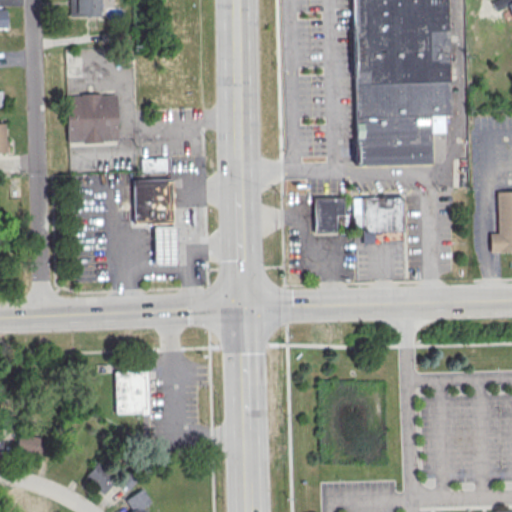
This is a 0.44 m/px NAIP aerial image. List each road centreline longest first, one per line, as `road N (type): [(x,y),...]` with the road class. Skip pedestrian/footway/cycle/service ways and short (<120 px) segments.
road 1 (residential): [(31,0),(39,315)]
road 2 (tertiary): [(447,302),(239,308)]
road 3 (tertiary): [(239,308),(39,315)]
road 4 (secondary): [(236,145),(233,0)]
